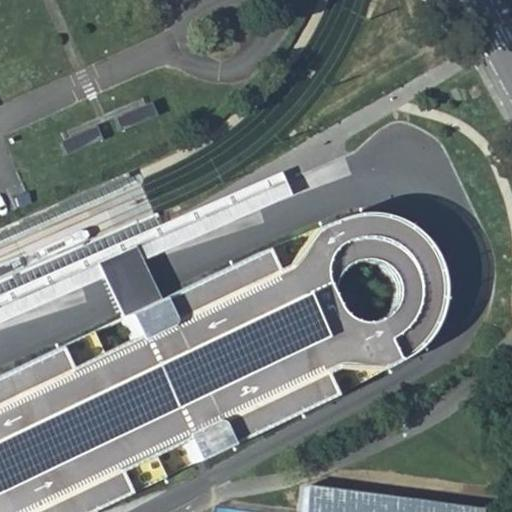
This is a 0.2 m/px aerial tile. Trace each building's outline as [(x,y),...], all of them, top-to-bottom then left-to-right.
[(465,0),(440,0),(460,37),(479,26),(465,0)] [(151,102),(115,117),(120,129),(156,114),(151,102)] [(97,125),(61,140),(66,153),(102,138),(97,125)] [(269,251),(0,377),(0,511),(100,511),(378,376),(398,364),(415,352),(426,337),(433,319),(435,299),(434,286),(429,271),(423,256),(405,234),(394,226),(377,221),(360,220),(348,221),(332,224),(312,230),(269,251)] [(480,511),(306,487),(302,511),(480,511)]
